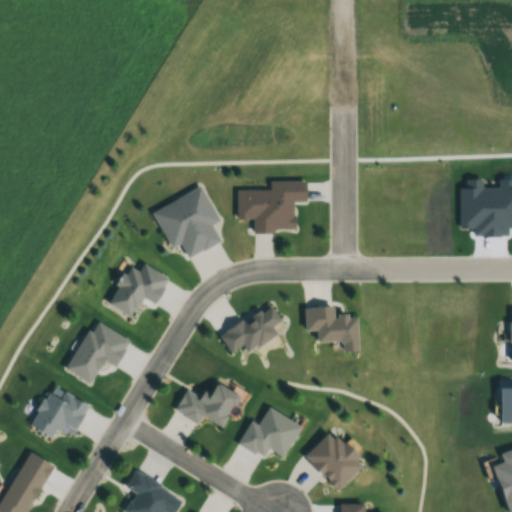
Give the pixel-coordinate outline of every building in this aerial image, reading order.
[(304,180),(269,180),(269,189),(236,189),(236,218),(251,218),(251,231),(292,231),(292,200),(304,200),(304,180)] [(187,257),(219,240),(210,223),(218,220),(200,186),(151,211),(170,247),(179,242),(187,257)] [(106,301),(128,316),(142,296),(151,303),(167,278),(143,262),(137,271),(130,266),(106,301)] [(275,334),(270,325),(279,320),(269,304),(217,333),(228,351),(240,344),(245,351),(275,334)] [(303,329),(315,329),(315,341),(340,340),(340,350),(356,350),(355,314),(332,314),(331,306),(302,306),(303,329)] [(89,384),(102,359),(114,366),(128,339),(92,320),(65,371),(89,384)] [(196,423),(200,416),(219,426),(237,395),(212,381),(201,399),(184,389),(172,409),(196,423)] [(87,406),(60,389),(55,396),(48,392),(28,423),(51,438),(62,421),(73,428),(87,406)] [(262,457),(266,448),(283,456),(299,424),(265,407),(257,424),(248,420),(236,444),(262,457)] [(302,456),(337,490),(362,463),(327,430),(302,456)] [(23,511),(50,463),(26,450),(0,498),(0,511),(23,511)] [(121,511),(161,511),(173,491),(133,470),(124,487),(133,491),(122,511),(121,511)]
